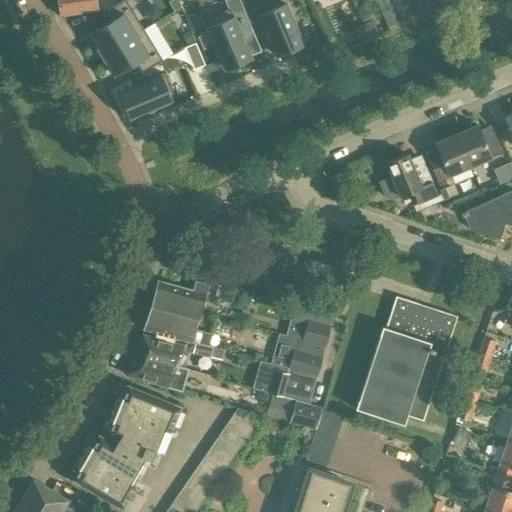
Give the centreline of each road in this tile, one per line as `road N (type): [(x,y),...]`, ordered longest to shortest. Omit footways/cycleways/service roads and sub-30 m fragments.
road 1 (residential): [(143,227),(121,313),(87,380),(0,502)]
road 2 (residential): [(34,0),(138,188),(143,227)]
road 3 (residential): [(511,275),(328,210),(303,195),(285,170)]
road 4 (residential): [(285,170),(511,74)]
road 5 (residential): [(143,227),(285,170)]
